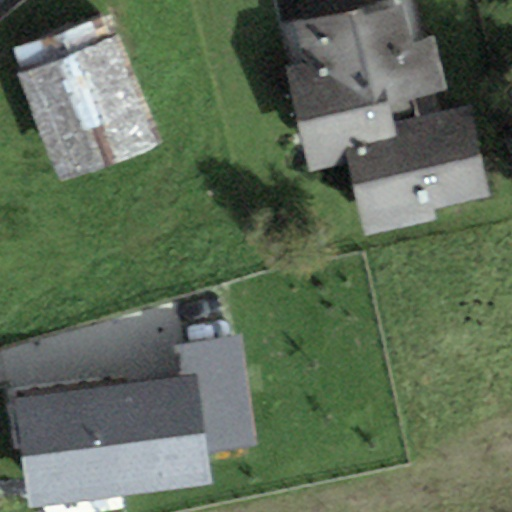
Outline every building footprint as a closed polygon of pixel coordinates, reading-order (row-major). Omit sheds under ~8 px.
[(290,70),(280,23),(275,0),(206,0),(224,84),(290,70)] [(412,0),(394,0),(280,23),(290,70),(311,173),(350,165),(364,235),(441,220),(438,206),(489,196),(471,110),(410,123),(405,98),(446,90),(433,31),(420,34),(412,0)] [(108,19),(17,51),(63,182),(154,151),(108,19)] [(176,347),(180,376),(196,374),(206,451),(256,444),(243,338),(176,347)] [(180,376),(13,399),(27,504),(210,480),(206,451),(196,374),(180,376)]
